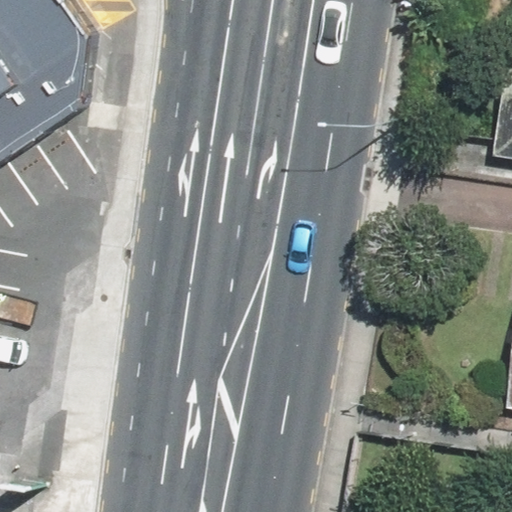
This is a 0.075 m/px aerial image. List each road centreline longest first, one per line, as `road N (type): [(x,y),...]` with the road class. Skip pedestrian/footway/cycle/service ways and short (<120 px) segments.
road 1 (primary): [(214,511),(267,163)]
road 2 (primary): [(267,163),(210,0)]
road 3 (primary): [(267,163),(291,0)]
